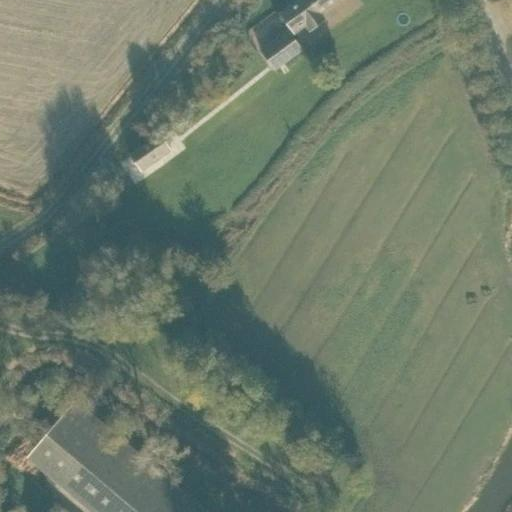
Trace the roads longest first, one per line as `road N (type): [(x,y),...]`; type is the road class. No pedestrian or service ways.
road 1 (track): [(313,511),(313,494),(93,343),(0,327)]
road 2 (track): [(0,249),(69,194),(224,0)]
